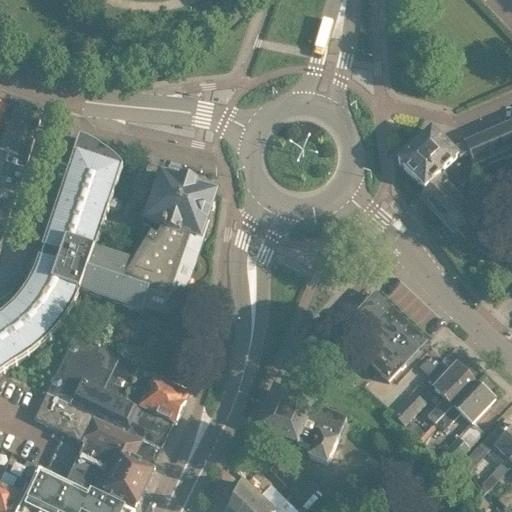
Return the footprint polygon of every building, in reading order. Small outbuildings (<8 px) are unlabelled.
[(0,151),(27,160),(39,119),(34,118),(34,116),(12,109),(0,143),(0,151)] [(511,122),(464,143),(465,145),(452,150),(459,158),(458,159),(474,175),(478,171),(476,167),(511,151),(511,122)] [(398,160),(426,189),(441,175),(457,191),(474,175),(458,159),(459,158),(452,150),(431,129),(398,160)] [(31,279),(29,281),(28,283),(25,288),(22,293),(13,304),(2,313),(0,314),(0,374),(3,372),(15,363),(27,356),(38,347),(49,337),(59,326),(67,314),(74,302),(79,292),(142,313),(144,307),(177,318),(209,223),(206,218),(208,212),(213,210),(215,205),(212,200),(214,193),(196,187),(198,183),(180,177),(179,181),(161,175),(158,182),(153,185),(152,190),(154,195),(153,200),(148,202),(146,208),(148,213),(146,219),(163,225),(162,230),(160,230),(156,237),(154,236),(150,249),(152,249),(143,267),(94,250),(122,166),(106,152),(98,146),(79,137),(42,248),(44,249),(38,267),(42,268),(37,281),(31,279)] [(16,195),(18,195),(27,160),(0,151),(0,246),(10,216),(8,215),(10,207),(13,208),(16,195)] [(426,189),(419,195),(456,233),(458,230),(469,241),(492,218),(491,217),(503,206),(491,193),(474,209),(457,191),(441,175),(426,189)] [(511,234),(507,229),(493,243),(501,250),(511,239),(511,234)] [(449,247),(454,254),(460,250),(454,243),(449,247)] [(417,340),(405,328),(374,299),(344,331),(375,360),(371,365),(388,381),(405,363),(400,358),(417,340)] [(45,395),(160,450),(172,423),(174,424),(188,393),(118,360),(119,356),(74,334),(45,395)] [(427,358),(419,367),(427,374),(435,366),(427,358)] [(457,364),(453,367),(434,387),(444,397),(431,411),(438,417),(473,380),(460,367),(457,364)] [(494,400),(488,394),(473,380),(438,417),(444,423),(456,410),(471,424),(490,405),(494,400)] [(275,390),(259,426),(312,449),(308,457),(327,465),(346,420),(304,402),(305,401),(303,400),(302,401),(275,390)] [(392,413),(404,424),(424,403),(412,392),(392,413)] [(153,465),(160,450),(45,395),(33,420),(81,443),(83,439),(86,440),(84,447),(62,437),(47,468),(69,478),(68,481),(91,492),(97,479),(106,484),(102,493),(135,508),(155,466),(153,465)] [(511,425),(494,445),(511,462),(511,425)] [(467,448),(455,436),(437,455),(449,467),(457,459),(467,448)] [(32,479),(38,467),(31,463),(25,475),(32,479)] [(486,489),(506,469),(501,464),(481,485),(486,489)] [(130,511),(38,469),(17,511),(130,511)] [(0,483),(0,511),(10,511),(26,482),(17,477),(11,489),(0,483)] [(272,511),(273,511),(274,511),(283,511),(291,505),(270,484),(259,495),(242,479),(231,505),(226,506),(222,511),(272,511)] [(338,511),(323,496),(311,509),(313,511),(338,511)]
